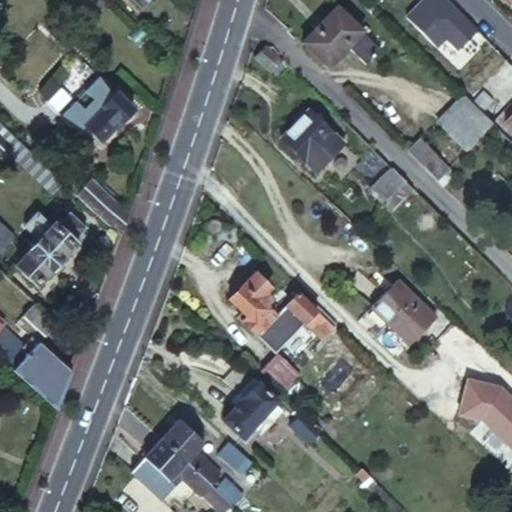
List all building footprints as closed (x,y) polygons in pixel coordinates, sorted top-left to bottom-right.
[(379,49),(336,6),(301,42),(326,66),(345,47),(364,64),(379,49)] [(273,74),(284,63),(266,46),(256,57),(273,74)] [(80,59),(43,97),(57,111),(74,128),(80,121),(96,137),(114,119),(116,120),(130,107),(94,73),(80,59)] [(507,91),(491,75),(470,97),(486,112),(507,91)] [(477,138),(491,124),(477,110),(462,96),(436,123),(464,151),(477,138)] [(331,134),(307,110),(279,137),(304,162),(316,150),(331,134)] [(511,112),(502,122),(511,131),(511,112)] [(51,189),(61,179),(43,163),(0,122),(0,154),(1,156),(8,149),(51,189)] [(353,132),(344,142),(367,164),(376,154),(353,132)] [(436,180),(447,168),(419,140),(408,152),(409,154),(436,180)] [(326,159),(316,150),(304,162),(314,172),(326,159)] [(380,204),(403,181),(395,173),(390,168),(368,192),(380,204)] [(90,181),(78,192),(98,214),(112,225),(118,230),(121,223),(125,211),(121,208),(117,206),(113,203),(108,198),(90,181)] [(386,211),(409,188),(403,181),(380,204),(386,211)] [(46,227),(35,239),(11,264),(34,285),(71,244),(68,241),(82,225),(67,210),(52,225),(49,224),(46,227)] [(20,225),(35,239),(46,227),(32,213),(20,225)] [(0,246),(11,234),(0,223),(0,246)] [(255,271),(230,297),(242,308),(239,313),(251,324),(255,319),(260,323),(273,309),(265,300),(270,293),(263,287),(268,282),(255,271)] [(315,301),(297,283),(285,297),(303,314),(306,312),(315,301)] [(434,319),(396,283),(371,309),(409,345),(434,319)] [(46,332),(57,320),(49,314),(33,299),(22,310),(46,332)] [(315,301),(306,312),(323,329),(333,318),(315,301)] [(0,356),(6,362),(23,343),(2,324),(0,326),(0,356)] [(28,382),(56,408),(58,403),(61,397),(67,378),(70,370),(31,335),(23,343),(6,362),(28,382)] [(261,372),(283,393),(298,378),(276,357),(261,372)] [(244,402),(223,424),(240,438),(276,400),(253,380),(238,396),(244,402)] [(320,429),(302,412),(288,427),(305,444),(320,429)] [(187,467),(197,457),(204,449),(183,428),(166,447),(187,467)] [(251,462),(228,440),(217,452),(239,474),(251,462)] [(172,484),(180,475),(187,467),(166,447),(150,462),(172,484)] [(221,481),(197,457),(187,467),(195,474),(212,490),(221,481)] [(356,476),(362,470),(354,463),(349,469),(356,476)] [(195,474),(187,467),(180,475),(205,498),(212,490),(195,474)] [(372,481),(362,470),(356,476),(352,480),(363,490),(372,481)] [(230,488),(220,498),(233,510),(235,511),(239,511),(246,504),(230,488)] [(220,498),(213,506),(219,511),(230,511),(233,510),(220,498)]
